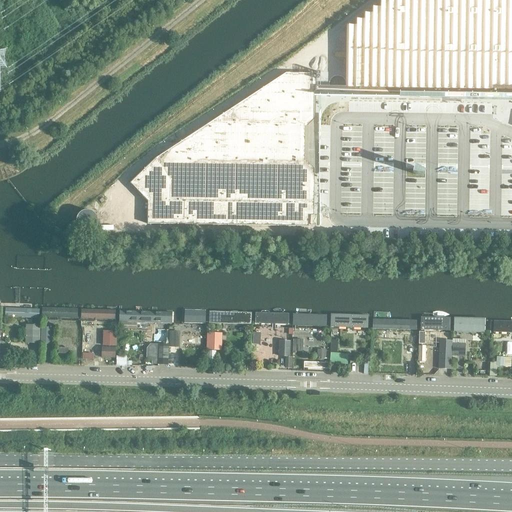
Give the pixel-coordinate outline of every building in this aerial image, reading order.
[(511,0),(390,0),(353,29),(351,82),(511,84),(511,0)] [(148,224),(308,227),(309,169),(304,164),(299,164),(300,124),(305,124),(310,119),(311,81),(311,74),(286,74),(213,122),(155,159),(130,184),(148,202),(148,224)] [(77,218),(78,217),(77,217),(66,226),(69,232),(83,234),(83,232),(82,231),(81,231),(80,230),(79,229),(78,228),(78,227),(77,226),(77,224),(77,223),(76,222),(77,221),(77,219),(77,218)] [(42,307),(42,318),(77,319),(77,308),(42,307)] [(39,309),(5,308),(4,318),(39,319),(39,309)] [(80,318),(114,319),(114,309),(80,308),(80,318)] [(119,322),(171,323),(172,312),(119,310),(119,322)] [(206,324),(206,311),(184,310),(184,324),(206,324)] [(251,313),(209,312),(208,323),(251,324),(251,313)] [(289,314),(255,313),(254,325),(288,325),(289,314)] [(368,315),(330,314),(330,328),(368,328),(368,315)] [(327,316),(293,315),(293,326),(327,327),(327,316)] [(450,318),(420,317),(419,331),(449,332),(450,318)] [(486,318),(454,318),(453,333),(485,333),(486,318)] [(416,320),(373,319),(372,330),(416,331),(416,320)] [(511,322),(493,321),(492,333),(511,333),(511,322)] [(40,325),(26,324),(25,343),(39,344),(40,325)] [(52,328),(41,327),(40,344),(51,345),(52,328)] [(117,331),(103,331),(103,346),(116,346),(117,331)] [(180,331),(170,331),(170,347),(180,347),(180,331)] [(223,333),(208,333),(207,350),(207,351),(223,351),(223,333)] [(408,340),(408,355),(419,355),(420,336),(412,335),(412,339),(408,340)] [(294,339),(294,352),(304,352),(305,340),(294,339)] [(465,340),(451,339),(450,357),(464,357),(465,340)] [(332,340),(331,352),(338,353),(339,340),(332,340)] [(292,341),(281,341),(280,357),(286,357),(286,369),(293,369),(293,357),(292,357),(292,341)] [(450,342),(438,342),(438,369),(449,369),(450,342)] [(169,345),(159,344),(158,365),(168,365),(169,345)] [(116,348),(102,347),(102,358),(116,358),(116,348)] [(317,359),(325,359),(326,350),(318,350),(317,359)] [(332,353),(331,363),(348,365),(349,355),(332,353)] [(495,357),(494,366),(509,368),(510,358),(495,357)]
